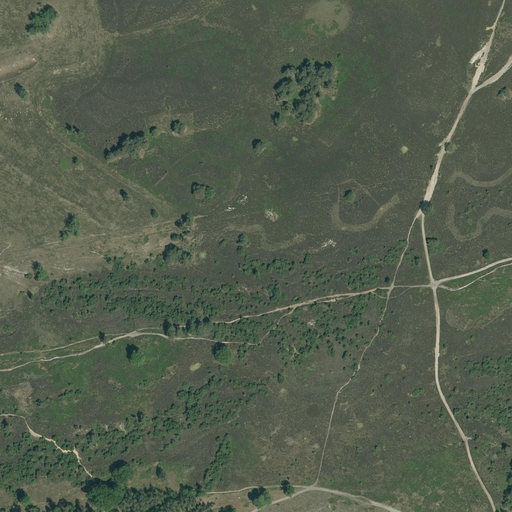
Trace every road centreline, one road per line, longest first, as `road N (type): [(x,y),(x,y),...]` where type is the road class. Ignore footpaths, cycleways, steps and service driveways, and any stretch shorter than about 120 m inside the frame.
road 1 (unknown): [(298,304),(258,344),(149,333),(0,370)]
road 2 (unknown): [(367,292),(391,298),(412,286),(453,290),(511,263)]
